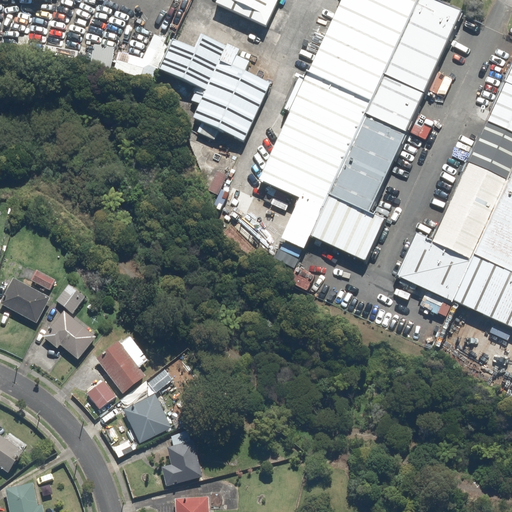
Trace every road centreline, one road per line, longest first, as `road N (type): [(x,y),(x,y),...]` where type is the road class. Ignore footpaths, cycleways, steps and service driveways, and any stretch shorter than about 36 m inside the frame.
road 1 (unknown): [(500,0),(369,279),(356,283),(302,255)]
road 2 (residential): [(0,375),(68,427),(96,470),(109,511)]
